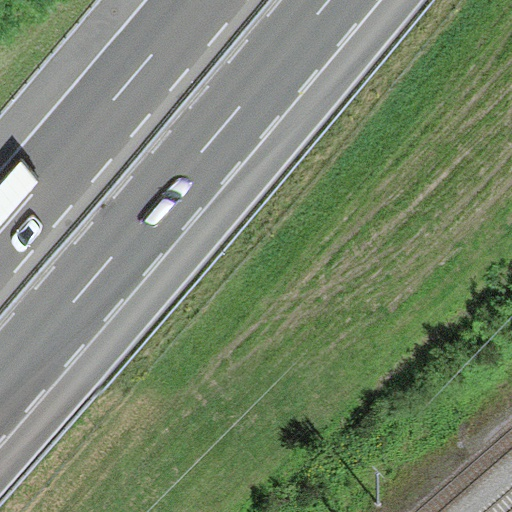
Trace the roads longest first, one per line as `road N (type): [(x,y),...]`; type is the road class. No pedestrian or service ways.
road 1 (motorway): [(0,387),(330,0)]
road 2 (motorway): [(198,0),(0,233)]
